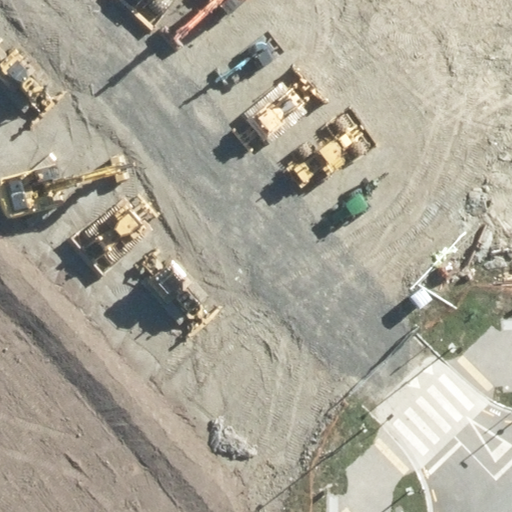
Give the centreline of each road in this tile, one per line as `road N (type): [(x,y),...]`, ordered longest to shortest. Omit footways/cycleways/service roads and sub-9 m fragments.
road 1 (unknown): [(49,0),(375,362)]
road 2 (residential): [(375,362),(511,498)]
